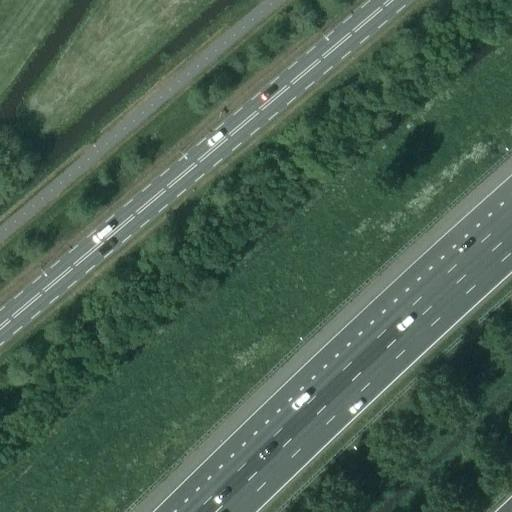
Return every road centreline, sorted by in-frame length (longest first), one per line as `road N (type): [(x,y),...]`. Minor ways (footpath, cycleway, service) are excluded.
road 1 (primary): [(390,0),(0,328)]
road 2 (motorway): [(511,234),(215,511)]
